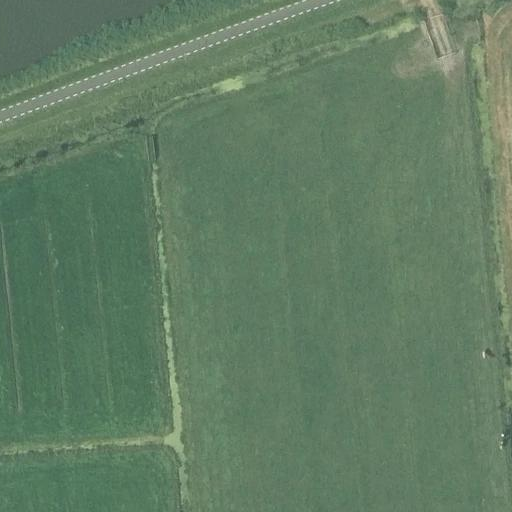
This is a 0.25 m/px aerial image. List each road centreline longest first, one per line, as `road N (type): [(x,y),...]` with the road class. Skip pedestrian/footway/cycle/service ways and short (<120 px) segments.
road 1 (unclassified): [(0,120),(330,0)]
road 2 (track): [(449,140),(444,44),(428,0)]
